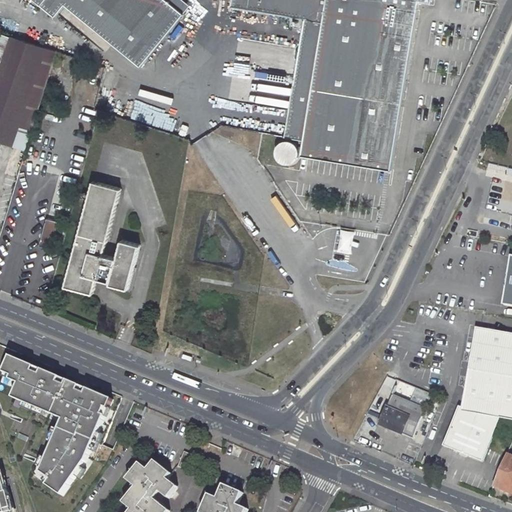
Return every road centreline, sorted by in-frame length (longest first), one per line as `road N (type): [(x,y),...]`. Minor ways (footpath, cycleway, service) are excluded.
road 1 (unclassified): [(319,374),(390,294),(511,35)]
road 2 (secondary): [(12,331),(330,472)]
road 3 (secondary): [(272,421),(0,314)]
road 4 (unclassified): [(12,331),(251,424),(272,421)]
road 5 (unknown): [(81,83),(23,223),(0,309)]
